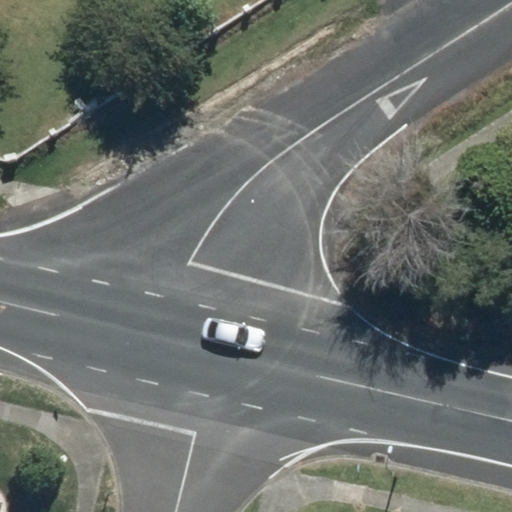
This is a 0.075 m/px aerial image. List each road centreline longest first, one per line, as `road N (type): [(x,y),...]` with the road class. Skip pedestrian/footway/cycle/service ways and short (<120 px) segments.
road 1 (residential): [(511,0),(357,99),(249,193),(215,277),(212,351)]
road 2 (tertiary): [(212,351),(511,421)]
road 3 (tertiary): [(0,300),(212,351)]
road 4 (residential): [(212,351),(173,511)]
